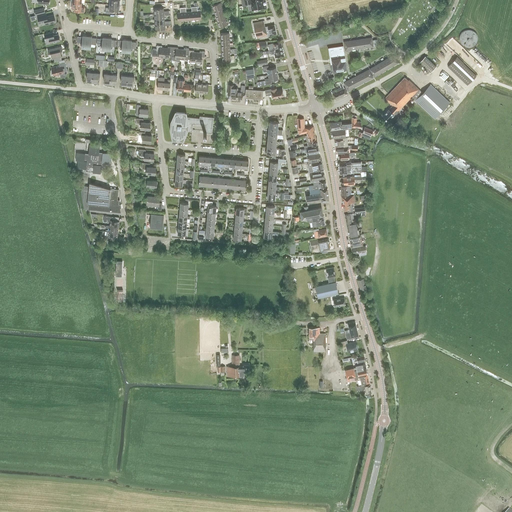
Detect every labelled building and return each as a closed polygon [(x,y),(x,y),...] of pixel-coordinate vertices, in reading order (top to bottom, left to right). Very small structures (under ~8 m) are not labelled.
[(251,5),(252,10),(258,9),(258,10),(267,8),(264,0),(256,0),(256,1),(251,2),(251,5)] [(85,7),(81,6),(81,3),(70,2),(71,2),(71,6),(72,6),(72,8),(74,8),(74,11),(84,11),(85,7)] [(212,5),(214,11),(222,8),(220,3),(212,5)] [(105,7),(105,13),(112,13),(113,10),(118,11),(119,10),(120,6),(120,5),(109,5),(109,8),(105,7)] [(224,14),(222,8),(214,11),(215,16),(224,14)] [(39,23),(45,21),(45,25),(55,22),(53,15),(47,17),(46,14),(37,16),(39,23)] [(225,26),(227,25),(225,19),(217,22),(219,27),(225,26)] [(264,21),(253,23),(256,38),(267,36),(265,27),(264,21)] [(170,23),(155,24),(155,30),(159,29),(159,33),(165,32),(165,26),(170,25),(170,23)] [(265,27),(267,36),(268,36),(273,35),(273,37),(276,36),(276,34),(274,25),(265,27)] [(460,35),(459,38),(460,42),(462,45),(465,47),(468,47),(471,47),(474,45),(475,45),(477,42),(478,38),(477,35),(475,31),(472,29),(468,29),(465,30),(462,32),(460,35)] [(51,36),(50,33),(44,35),(45,40),(49,39),(50,43),(60,41),(58,35),(51,36)] [(77,37),(77,43),(80,43),(80,44),(80,45),(80,46),(81,46),(86,47),(87,36),(82,36),(82,37),(77,37)] [(86,47),(91,47),(95,47),(95,45),(96,45),(96,39),(91,38),(92,37),(87,36),(86,47)] [(364,39),(366,48),(373,46),(372,40),(372,37),(364,39)] [(101,48),(106,49),(107,38),(102,38),(102,39),(97,39),(97,45),(100,45),(100,48),(101,48)] [(113,47),(113,46),(116,47),(116,40),(111,40),(112,39),(107,38),(106,49),(111,49),(112,49),(112,48),(113,48),(113,47)] [(358,40),(359,49),(366,48),(364,39),(358,40)] [(117,47),(120,47),(120,50),(121,50),(126,51),(127,40),(122,40),(122,41),(117,41),(117,47)] [(133,49),(133,48),(136,49),(136,42),(131,42),(132,41),(127,40),(126,51),(131,51),(132,51),(132,50),(133,50),(133,49)] [(359,49),(358,40),(351,41),(352,50),(359,49)] [(344,42),(345,51),(352,50),(351,41),(344,42)] [(162,46),(157,45),(156,49),(152,49),(152,56),(159,57),(158,57),(164,58),(165,48),(162,47),(162,46)] [(169,56),(172,56),(173,47),(168,46),(168,48),(165,48),(164,58),(169,58),(169,56)] [(329,54),(332,59),(332,61),(332,64),(334,72),(335,73),(339,72),(339,70),(346,69),(343,46),(328,48),(329,54)] [(52,59),(54,59),(55,62),(62,60),(61,57),(60,51),(62,50),(61,47),(47,50),(48,54),(50,53),(52,59)] [(173,47),(172,56),(172,60),(179,62),(180,59),(181,49),(178,49),(178,47),(173,47)] [(265,54),(270,53),(271,54),(274,54),(275,58),(284,56),(282,47),(273,49),(270,50),(265,51),(265,54)] [(181,49),(180,59),(185,60),(188,61),(188,59),(189,50),(189,49),(184,48),(184,50),(181,49)] [(190,62),(196,62),(197,52),(194,52),(194,51),(189,50),(188,59),(191,60),(190,62)] [(197,52),(196,62),(201,63),(201,57),(204,57),(205,52),(200,51),(199,53),(197,52)] [(393,55),(387,58),(392,66),(398,63),(393,55)] [(425,56),(419,62),(430,72),(436,67),(425,56)] [(476,75),(457,57),(448,66),(467,85),(476,75)] [(387,58),(381,62),(386,70),(392,66),(387,58)] [(50,72),(51,72),(51,73),(51,74),(52,73),(53,76),(60,74),(60,77),(64,78),(65,77),(65,76),(66,75),(66,74),(67,73),(67,72),(67,71),(67,70),(67,69),(65,62),(65,63),(59,64),(60,67),(59,67),(58,66),(51,68),(51,69),(51,70),(51,71),(50,71),(50,72)] [(381,62),(375,65),(380,73),(386,70),(381,62)] [(374,77),(380,73),(375,65),(369,69),(374,77)] [(267,71),(268,75),(277,73),(276,67),(269,69),(268,66),(262,67),(263,72),(267,71)] [(253,70),(246,71),(247,77),(250,76),(251,78),(254,78),(253,70)] [(369,70),(362,73),(366,81),(373,78),(369,70)] [(265,79),(265,81),(266,84),(271,83),(271,81),(278,79),(277,73),(268,75),(269,78),(265,79)] [(362,73),(356,76),(360,84),(366,81),(362,73)] [(356,76),(350,79),(354,87),(360,84),(356,76)] [(201,93),(202,84),(198,83),(198,78),(194,78),(193,85),(196,85),(195,92),(201,93)] [(405,78),(386,97),(385,99),(392,106),(383,116),(388,121),(394,114),(395,115),(399,111),(398,111),(412,96),(435,118),(449,104),(430,85),(422,93),(409,80),(408,81),(405,78)] [(348,91),(354,87),(350,79),(344,83),(348,91)] [(341,87),(338,89),(341,96),(347,94),(345,88),(344,88),(342,84),(340,85),(341,87)] [(237,90),(238,88),(233,88),(233,85),(228,85),(227,95),(232,95),(231,99),(237,100),(237,90)] [(241,90),(237,90),(237,100),(241,100),(242,92),(244,93),(245,86),(241,86),(241,90)] [(272,98),(283,96),(283,91),(282,92),(281,89),(276,90),(276,88),(265,90),(266,95),(272,94),(272,98)] [(335,99),(341,96),(338,89),(331,92),(335,99)] [(262,99),(262,98),(263,91),(253,90),(249,90),(246,90),(246,97),(258,98),(258,100),(260,100),(261,99),(262,99)] [(148,116),(148,110),(140,109),(140,105),(137,105),(136,115),(139,116),(139,115),(148,116)] [(173,139),(183,140),(187,131),(192,131),(193,124),(205,125),(204,132),(203,132),(203,134),(206,134),(206,133),(212,134),(214,117),(200,116),(199,118),(186,117),(186,113),(176,112),(172,122),(171,128),(173,139)] [(356,122),(356,118),(352,117),(351,128),(360,128),(361,122),(356,122)] [(304,119),(302,118),(297,118),(297,120),(298,130),(299,134),(306,132),(307,135),(305,136),(306,136),(315,134),(313,126),(304,128),(304,119)] [(149,129),(150,123),(143,122),(143,119),(136,119),(136,124),(141,125),(140,129),(142,129),(145,129),(149,129)] [(351,123),(347,124),(341,124),(341,121),(329,123),(330,131),(343,129),(351,128),(351,123)] [(361,137),(362,135),(370,139),(373,130),(365,127),(363,132),(363,133),(359,132),(359,134),(355,133),(355,135),(358,136),(361,137)] [(332,138),(346,136),(345,134),(346,133),(346,130),(330,132),(332,138)] [(152,136),(145,135),(145,132),(139,132),(138,137),(142,138),(142,142),(151,143),(152,136)] [(335,147),(348,146),(348,144),(351,143),(351,141),(350,138),(347,138),(343,138),(334,139),(335,147)] [(318,146),(318,145),(317,140),(311,141),(307,142),(308,146),(304,146),(304,149),(318,146)] [(112,154),(99,153),(100,146),(90,145),(88,154),(76,153),(76,160),(78,160),(77,168),(86,169),(85,171),(91,172),(91,170),(93,170),(93,173),(100,173),(100,174),(102,163),(111,164),(112,154)] [(319,151),(318,146),(304,149),(301,149),(301,152),(306,151),(307,155),(319,153),(319,151)] [(154,154),(145,153),(145,150),(139,149),(139,156),(145,156),(144,159),(153,160),(154,154)] [(321,160),(320,156),(320,154),(307,156),(308,163),(321,160)] [(308,168),(309,172),(316,171),(324,170),(321,161),(307,163),(308,168)] [(361,171),(361,162),(346,162),(346,161),(338,162),(339,174),(348,173),(348,172),(352,172),(361,171)] [(155,174),(156,168),(149,167),(149,164),(142,163),(142,169),(146,170),(146,173),(155,174)] [(309,172),(310,181),(325,179),(323,170),(316,172),(316,171),(309,172)] [(351,177),(340,178),(341,186),(354,185),(354,179),(356,179),(356,180),(362,179),(362,176),(353,177),(351,177)] [(148,177),(142,177),(141,180),(147,181),(147,186),(156,187),(156,184),(157,184),(157,181),(147,180),(148,177)] [(325,179),(315,181),(313,182),(314,186),(318,185),(318,189),(327,188),(325,179)] [(110,189),(110,188),(89,182),(89,186),(82,185),(81,191),(84,209),(121,213),(120,206),(119,206),(119,200),(117,200),(119,189),(110,189)] [(329,199),(327,188),(318,189),(318,185),(314,186),(309,186),(310,196),(306,197),(307,201),(321,198),(321,200),(329,199)] [(342,197),(344,210),(347,210),(347,211),(353,210),(352,203),(355,202),(354,195),(353,195),(342,197)] [(161,210),(162,203),(159,203),(159,197),(147,196),(147,205),(158,206),(158,210),(161,210)] [(205,205),(208,205),(208,212),(216,212),(217,206),(212,205),(213,201),(206,201),(205,205)] [(284,209),(284,210),(283,213),(287,214),(291,214),(292,206),(287,206),(286,209),(284,209)] [(305,211),(300,212),(302,220),(307,219),(307,221),(312,222),(313,227),(316,226),(325,225),(323,214),(321,208),(308,210),(307,206),(304,207),(305,211)] [(345,215),(345,217),(347,224),(355,223),(354,223),(353,215),(353,213),(351,214),(351,213),(345,215)] [(151,215),(150,227),(162,228),(164,216),(163,216),(151,215)] [(112,217),(104,216),(104,221),(110,222),(110,226),(119,227),(119,221),(112,220),(112,217)] [(348,231),(357,230),(357,229),(357,226),(356,226),(355,223),(347,224),(348,231)] [(313,229),(314,231),(317,231),(318,233),(316,233),(317,237),(318,237),(327,236),(327,235),(327,234),(327,232),(326,232),(325,229),(319,230),(318,228),(313,229)] [(105,231),(105,235),(104,240),(110,241),(110,238),(117,239),(118,233),(109,232),(105,231)] [(360,234),(358,235),(356,235),(349,237),(350,243),(362,240),(361,234),(360,234)] [(329,247),(330,247),(329,245),(328,245),(328,242),(329,242),(328,239),(318,241),(318,239),(310,241),(311,249),(320,247),(320,250),(329,248),(329,247)] [(365,246),(351,248),(352,254),(367,252),(366,247),(365,247),(365,246)] [(333,267),(326,269),(329,283),(336,282),(334,276),(335,276),(334,268),(333,267)] [(363,278),(357,280),(360,290),(366,288),(363,278)] [(329,283),(315,286),(318,298),(324,297),(325,296),(330,295),(338,293),(336,282),(329,283)] [(345,305),(344,298),(333,299),(334,307),(345,305)] [(355,322),(348,324),(349,329),(344,330),(346,338),(348,339),(359,336),(355,322)] [(309,328),(309,336),(309,339),(313,339),(313,351),(315,351),(315,354),(316,354),(316,351),(326,351),(325,334),(319,334),(319,328),(313,328),(313,327),(311,327),(310,328),(309,328)] [(347,340),(340,342),(342,348),(346,346),(348,352),(358,350),(356,342),(348,344),(347,340)] [(243,365),(243,366),(239,366),(239,355),(232,355),(232,366),(227,366),(227,377),(244,376),(244,372),(249,373),(249,365),(243,365)] [(350,377),(354,376),(367,374),(364,361),(355,363),(356,368),(353,368),(345,370),(347,378),(350,377)] [(368,374),(354,377),(355,380),(360,379),(362,385),(370,383),(369,379),(368,374)] [(372,393),(370,384),(357,386),(358,390),(365,389),(366,394),(372,393)]
